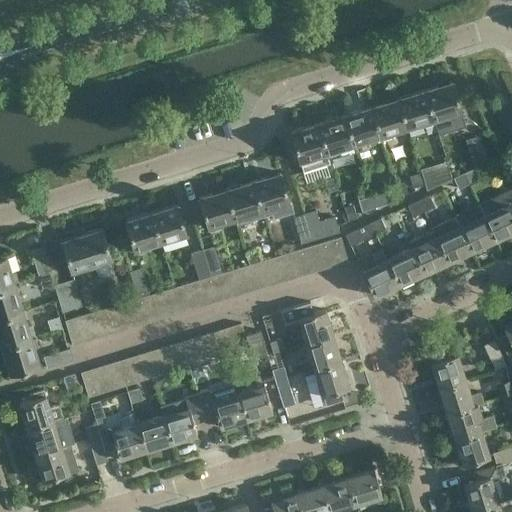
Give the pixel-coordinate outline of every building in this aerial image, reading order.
[(465,121),(461,110),(452,81),(425,89),(435,123),(445,120),(447,126),(465,121)] [(398,98),(408,127),(424,122),(425,126),(435,123),(425,89),(398,98)] [(372,106),(382,139),(393,136),(392,132),(408,127),(398,98),(372,106)] [(345,114),(355,143),(370,139),(371,143),(382,139),(372,106),(345,114)] [(318,122),(329,156),(339,153),(338,149),(355,143),(345,114),(318,122)] [(331,162),(329,156),(318,122),(291,131),(303,171),(331,162)] [(474,167),(482,164),(489,161),(477,135),(465,139),(474,167)] [(465,172),(470,182),(487,175),(482,164),(465,172)] [(422,171),(426,183),(436,180),(432,168),(422,171)] [(426,183),(422,171),(409,175),(413,187),(426,183)] [(253,180),(264,214),(274,210),(273,206),(289,201),(280,172),(253,180)] [(470,182),(465,172),(453,177),(458,188),(470,182)] [(227,188),(236,218),(251,213),(252,217),(264,214),(253,180),(227,188)] [(236,218),(227,188),(199,197),(209,230),(220,227),(219,223),(236,218)] [(511,189),(480,204),(485,213),(496,238),(511,230),(511,189)] [(371,195),(374,205),(391,200),(388,190),(371,195)] [(420,200),(424,210),(434,206),(428,194),(419,199),(420,200)] [(374,205),(371,195),(357,199),(360,209),(374,205)] [(425,211),(424,210),(420,200),(408,205),(413,216),(425,211)] [(152,211),(161,241),(186,233),(177,203),(152,211)] [(305,213),(313,239),(340,230),(335,217),(319,222),(315,210),(305,213)] [(161,241),(152,211),(125,219),(134,249),(161,241)] [(313,239),(305,213),(292,217),(299,243),(313,239)] [(485,213),(461,224),(473,249),(496,238),(485,213)] [(473,249),(461,224),(456,214),(432,226),(434,229),(448,260),(473,249)] [(371,223),(375,233),(385,228),(380,218),(371,223)] [(346,234),(350,244),(375,233),(371,223),(346,234)] [(73,274),(113,261),(102,227),(62,239),(73,274)] [(412,247),(423,272),(448,260),(434,229),(407,241),(410,248),(412,247)] [(341,236),(330,239),(329,239),(337,264),(348,261),(341,236)] [(318,243),(325,268),(337,264),(329,239),(318,243)] [(306,246),(314,271),(325,268),(318,243),(306,246)] [(39,276),(51,272),(43,245),(30,249),(39,276)] [(295,250),(302,274),(314,271),(306,246),(295,250)] [(210,275),(214,274),(221,272),(213,247),(203,250),(210,275)] [(387,259),(399,283),(423,272),(412,247),(410,248),(387,259)] [(245,252),(249,264),(260,260),(257,249),(245,252)] [(362,270),(373,295),(399,283),(387,259),(382,249),(372,253),(376,264),(362,270)] [(210,275),(203,250),(191,253),(198,279),(203,278),(210,275)] [(283,253),(291,278),(302,274),(295,250),(283,253)] [(272,257),(279,281),(291,278),(283,253),(272,257)] [(0,287),(19,281),(16,271),(12,273),(7,256),(0,257),(0,287)] [(260,260),(268,285),(279,281),(272,257),(260,260)] [(249,264),(256,288),(268,285),(260,260),(249,264)] [(237,267),(245,292),(256,288),(249,264),(237,267)] [(226,271),(233,295),(245,292),(237,267),(226,271)] [(131,272),(137,292),(147,289),(140,269),(131,272)] [(226,271),(221,272),(214,274),(222,299),(233,295),(226,271)] [(51,272),(39,276),(43,287),(54,283),(51,272)] [(214,274),(210,275),(203,278),(210,302),(222,299),(214,274)] [(203,278),(198,279),(191,281),(199,306),(210,302),(203,278)] [(55,285),(63,312),(81,306),(74,280),(55,285)] [(19,281),(0,287),(0,316),(23,310),(18,294),(23,293),(19,281)] [(180,284),(187,309),(199,306),(191,281),(180,284)] [(169,288),(176,313),(187,309),(180,284),(169,288)] [(169,288),(157,291),(164,316),(176,313),(169,288)] [(146,295),(153,320),(164,316),(157,291),(146,295)] [(134,298),(141,323),(153,320),(146,295),(134,298)] [(123,302),(130,327),(141,323),(134,298),(123,302)] [(111,305),(118,330),(130,327),(123,302),(111,305)] [(100,309),(107,334),(118,330),(111,305),(100,309)] [(88,312),(96,337),(107,334),(100,309),(88,312)] [(306,343),(332,335),(324,309),(298,317),(306,343)] [(23,310),(0,316),(0,339),(2,345),(36,335),(32,325),(28,326),(23,310)] [(77,316),(84,341),(96,337),(88,312),(77,316)] [(62,327),(58,314),(48,317),(52,330),(62,327)] [(65,319),(73,344),(84,341),(77,316),(65,319)] [(230,325),(237,350),(249,346),(241,322),(230,325)] [(511,322),(503,327),(511,345),(511,322)] [(218,329),(226,353),(237,350),(230,325),(218,329)] [(207,332),(214,357),(226,353),(218,329),(207,332)] [(252,346),(264,343),(260,330),(246,334),(250,347),(252,346)] [(195,336),(203,360),(214,357),(207,332),(195,336)] [(36,335),(2,345),(10,373),(40,364),(35,347),(39,346),(36,335)] [(314,368),(340,360),(332,335),(306,343),(314,368)] [(184,339),(192,364),(203,360),(195,336),(184,339)] [(281,338),(270,342),(273,353),(284,350),(281,338)] [(173,343),(180,368),(192,364),(184,339),(173,343)] [(495,369),(506,364),(494,339),(484,344),(495,369)] [(161,346),(169,371),(180,368),(173,343),(161,346)] [(264,343),(252,346),(256,358),(267,354),(264,343)] [(150,350),(157,375),(169,371),(161,346),(150,350)] [(44,356),(47,367),(74,359),(70,347),(44,356)] [(138,353),(146,378),(157,375),(150,350),(138,353)] [(127,357),(135,382),(146,378),(138,353),(127,357)] [(439,387),(465,379),(457,353),(431,361),(439,387)] [(116,360),(123,385),(135,382),(127,357),(116,360)] [(104,364),(112,389),(123,385),(116,360),(104,364)] [(342,400),(339,390),(348,387),(340,360),(314,368),(326,405),(342,400)] [(188,365),(192,377),(204,374),(200,362),(188,365)] [(93,367),(100,392),(112,389),(104,364),(93,367)] [(275,380),(287,377),(283,366),(272,369),(275,380)] [(100,392),(93,367),(81,371),(88,396),(100,392)] [(78,384),(75,373),(64,376),(67,388),(78,384)] [(287,377),(275,380),(283,407),(295,403),(287,377)] [(465,379),(439,387),(447,413),(477,403),(477,404),(483,402),(480,391),(469,394),(465,379)] [(234,381),(210,389),(197,393),(205,418),(216,414),(220,426),(245,418),(237,392),(234,381)] [(501,396),(511,392),(511,389),(509,381),(498,384),(501,396)] [(237,392),(245,418),(272,410),(264,384),(237,392)] [(127,391),(131,403),(142,399),(139,388),(127,391)] [(511,392),(501,396),(505,407),(511,405),(511,392)] [(205,418),(197,393),(184,397),(185,398),(159,406),(162,415),(164,415),(172,441),(197,433),(193,421),(205,418)] [(27,428),(53,420),(62,418),(58,404),(49,406),(45,394),(19,402),(27,428)] [(481,430),(496,425),(493,414),(482,418),(477,404),(477,403),(447,413),(455,438),(481,430)] [(145,449),(137,423),(134,412),(120,416),(124,427),(111,431),(116,447),(119,457),(145,449)] [(162,415),(137,423),(145,449),(172,441),(164,415),(162,415)] [(53,420),(27,428),(35,454),(61,446),(53,420)] [(100,434),(98,428),(96,423),(85,426),(88,438),(100,434)] [(111,431),(109,425),(98,428),(100,434),(105,450),(116,447),(111,431)] [(481,430),(455,438),(463,464),(489,456),(481,430)] [(108,460),(105,450),(100,434),(88,438),(96,464),(108,460)] [(496,464),(501,462),(511,458),(511,445),(493,452),(496,464)] [(61,446),(35,454),(43,480),(69,472),(61,446)] [(472,509),(498,501),(508,498),(505,487),(501,475),(505,474),(501,462),(496,464),(473,471),(475,480),(464,483),(472,509)] [(347,477),(356,503),(382,495),(374,469),(347,477)] [(322,485),(330,511),(356,503),(347,477),(322,485)] [(296,493),(301,511),(325,511),(330,511),(322,485),(296,493)] [(301,511),(296,493),(295,493),(293,489),(283,492),(284,496),(271,500),(273,506),(261,510),(261,511),(301,511)] [(501,511),(498,501),(472,509),(472,511),(501,511)] [(249,511),(246,503),(221,510),(221,511),(249,511)]
